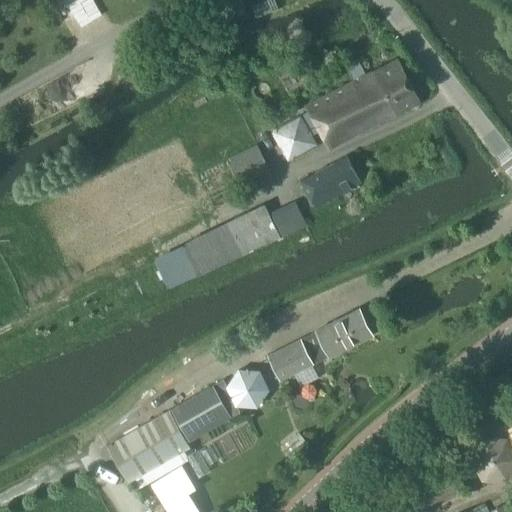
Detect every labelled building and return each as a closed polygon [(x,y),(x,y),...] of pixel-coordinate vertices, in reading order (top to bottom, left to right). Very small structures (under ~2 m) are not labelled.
[(309,105),(307,106),(330,148),(419,101),(397,58),(366,75),(358,59),(346,65),(355,81),(314,103),(311,99),(307,101),(309,105)] [(301,118),(273,134),(288,162),(317,146),(301,118)] [(258,147),(228,161),(239,184),(269,169),(258,147)] [(345,155),(299,181),(314,206),(359,181),(345,155)] [(227,221),(153,257),(169,289),(245,255),(227,221)] [(360,309),(317,331),(329,354),(372,332),(360,309)] [(329,354),(317,331),(316,331),(268,356),(280,379),(329,355),(329,354)] [(260,367),(241,367),(229,383),(238,401),(258,403),(269,386),(260,367)] [(214,384),(172,408),(190,439),(232,415),(214,384)] [(191,445),(171,409),(108,445),(128,481),(191,445)] [(452,458),(375,496),(382,511),(412,511),(466,486),(452,458)] [(511,511),(511,503),(510,500),(485,511),(483,511),(480,506),(467,511),(511,511)]
